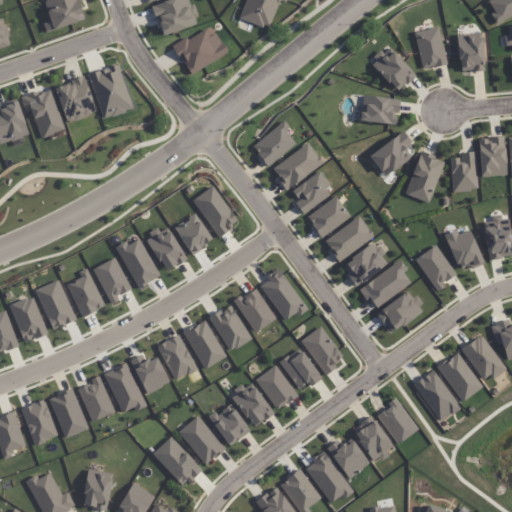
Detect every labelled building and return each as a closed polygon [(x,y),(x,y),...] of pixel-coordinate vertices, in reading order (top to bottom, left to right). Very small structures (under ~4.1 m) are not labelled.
[(86,20),(79,0),(43,0),(50,21),(43,23),(46,33),(86,20)] [(169,0),(152,5),(162,36),(199,24),(193,5),(190,5),(188,0),(169,0)] [(246,0),(239,18),(269,29),(279,1),(285,3),(286,0),(246,0)] [(511,0),(487,0),(493,12),(490,13),(496,24),(511,14),(511,0)] [(0,49),(11,46),(3,19),(0,19),(0,49)] [(188,75),(226,55),(211,26),(173,45),(188,75)] [(413,33),(438,27),(447,65),(434,68),(433,65),(422,68),(413,33)] [(456,35),(458,59),(460,59),(461,71),(471,70),(471,72),(484,71),(481,38),(473,39),(473,35),(466,36),(466,34),(456,35)] [(398,92),(415,75),(388,47),(370,64),(398,92)] [(132,110),(118,65),(88,74),(102,119),(132,110)] [(55,87),(66,123),(96,114),(85,78),(55,87)] [(40,139),(64,132),(51,89),(21,98),(25,112),(32,110),(40,139)] [(396,125),(399,99),(363,95),(360,121),(396,125)] [(0,144),(29,135),(18,100),(0,105),(0,144)] [(267,167),(297,143),(282,123),(251,146),(267,167)] [(411,143),(404,132),(369,154),(383,176),(412,158),(405,147),(411,143)] [(478,140),(481,177),(506,175),(503,136),(489,137),(489,139),(478,140)] [(271,169),(286,190),(323,164),(308,143),(271,169)] [(405,195),(429,203),(444,161),(420,152),(405,195)] [(449,158),(460,157),(459,153),(474,152),(478,189),(469,189),(469,191),(452,193),(449,158)] [(330,186),(319,171),(289,192),(304,213),(329,196),(325,189),(330,186)] [(215,237),(237,225),(215,186),(193,199),(215,237)] [(350,219),(338,197),(306,215),(319,237),(350,219)] [(191,255),(213,241),(195,213),(173,227),(191,255)] [(484,227),(488,260),(511,256),(511,253),(507,216),(491,218),(492,226),(484,227)] [(337,260),(374,238),(361,217),(324,239),(337,260)] [(145,238),(165,272),(186,260),(168,228),(160,232),(158,230),(145,238)] [(471,230),(457,234),(456,231),(445,234),(457,272),(482,264),(471,230)] [(114,248),(138,289),(160,276),(138,239),(127,245),(125,241),(114,248)] [(388,264),(374,243),(341,265),(355,286),(388,264)] [(436,293),(445,287),(442,283),(455,275),(437,246),(415,259),(436,293)] [(131,290),(116,258),(93,269),(110,304),(119,300),(117,296),(131,290)] [(358,290),(367,302),(370,299),(376,308),(410,283),(404,273),(407,271),(400,260),(358,290)] [(78,272),(80,278),(66,284),(82,318),(105,307),(87,268),(78,272)] [(283,321),(294,314),(296,317),(306,311),(280,268),(265,277),(268,281),(261,285),(283,321)] [(35,290),(52,330),(76,320),(59,280),(35,290)] [(275,319),(255,288),(234,302),(255,333),(275,319)] [(376,312),(390,333),(423,312),(410,290),(376,312)] [(9,305),(24,343),(47,334),(33,296),(9,305)] [(251,340),(230,305),(209,318),(229,353),(251,340)] [(0,352),(18,346),(6,311),(0,312),(0,352)] [(511,325),(511,326),(510,319),(490,325),(495,342),(500,340),(506,360),(511,358),(511,325)] [(226,357),(204,320),(183,332),(204,369),(226,357)] [(324,374),(344,360),(320,327),(300,341),(324,374)] [(157,345),(173,381),(196,371),(181,335),(157,345)] [(482,380),(489,375),(492,380),(506,370),(481,335),(460,350),(482,380)] [(279,363),(297,390),(307,383),(310,387),(321,379),(300,348),(279,363)] [(482,387),(457,352),(436,367),(461,402),(482,387)] [(170,383),(157,356),(146,361),(143,354),(130,360),(146,394),(170,383)] [(145,405),(127,363),(104,373),(122,415),(145,405)] [(255,379),(277,411),(297,397),(275,365),(255,379)] [(440,423),(460,408),(433,370),(412,385),(440,423)] [(114,412),(100,378),(77,388),(91,422),(114,412)] [(232,394),(250,428),(272,416),(254,383),(244,388),(243,387),(232,394)] [(49,399),(64,439),(88,429),(72,389),(49,399)] [(395,444),(416,432),(396,398),(386,404),(388,408),(378,415),(395,444)] [(34,446),(58,437),(44,400),(20,409),(34,446)] [(209,418),(228,446),(250,432),(230,403),(209,418)] [(10,451),(25,447),(14,413),(0,416),(0,451),(2,460),(12,457),(10,451)] [(392,447),(372,415),(351,428),(373,464),(387,455),(385,452),(392,447)] [(177,433),(206,465),(225,448),(196,416),(177,433)] [(182,487),(201,470),(170,436),(151,454),(182,487)] [(326,448),(348,479),(369,464),(352,439),(344,445),(339,439),(326,448)] [(303,467),(329,504),(340,496),(342,500),(353,493),(324,452),(303,467)] [(82,507),(107,510),(112,474),(87,470),(82,507)] [(321,498),(299,470),(279,485),(298,511),(310,511),(307,508),(321,498)] [(25,481),(41,511),(70,511),(76,509),(67,492),(61,495),(50,473),(38,479),(36,475),(25,481)] [(114,511),(144,511),(155,497),(134,483),(114,511)] [(261,511),(294,511),(275,487),(255,502),(261,511)] [(148,511),(176,511),(177,511),(167,507),(165,509),(153,503),(148,511)]
